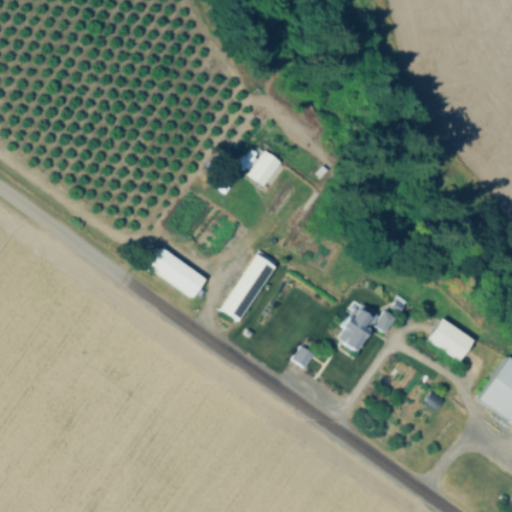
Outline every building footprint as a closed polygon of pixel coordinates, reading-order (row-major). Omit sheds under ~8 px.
[(259,188),(277,163),(261,151),(243,176),(259,188)] [(212,254),(234,223),(198,198),(176,229),(212,254)] [(143,267),(188,299),(201,280),(156,248),(143,267)] [(273,261),(253,249),(213,310),(234,323),(273,261)] [(367,322),(379,329),(385,319),(378,315),(377,318),(350,302),(334,328),(340,331),(333,343),(349,352),(367,322)] [(454,361),(468,340),(435,319),(421,340),(454,361)] [(289,361),(300,367),(308,354),(296,347),(289,361)] [(469,401),(511,429),(511,366),(498,358),(469,401)]
